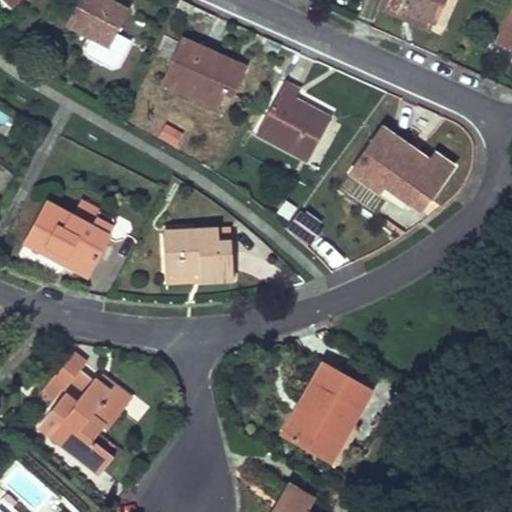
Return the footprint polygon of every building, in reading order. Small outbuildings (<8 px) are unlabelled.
[(110,0),(77,0),(65,24),(109,47),(129,10),(110,0)] [(383,0),(381,0),(379,7),(429,29),(433,22),(383,0)] [(383,0),(433,22),(434,22),(444,0),(383,0)] [(511,12),(498,42),(511,48),(511,12)] [(182,38),(162,83),(217,107),(223,91),(232,95),(242,73),(215,61),(218,54),(182,38)] [(218,54),(215,61),(242,73),(245,66),(218,54)] [(284,81),(257,132),(308,160),(330,118),(312,108),(310,110),(293,101),(300,89),(284,81)] [(382,127),(351,172),(380,192),(384,186),(409,203),(411,200),(418,190),(426,195),(430,199),(453,166),(434,153),(429,160),(426,165),(414,156),(411,160),(405,155),(411,148),(382,127)] [(411,148),(405,155),(411,160),(414,156),(426,165),(429,160),(411,148)] [(418,190),(411,200),(419,205),(426,195),(418,190)] [(80,201),(72,217),(77,219),(86,204),(80,201)] [(46,203),(25,243),(55,259),(56,257),(64,261),(62,263),(87,276),(114,225),(113,218),(86,204),(77,219),(72,217),(46,203)] [(301,216),(291,228),(306,239),(315,227),(301,216)] [(218,229),(162,232),(165,273),(199,271),(200,280),(233,278),(231,241),(218,241),(218,229)] [(309,245),(330,263),(341,250),(320,232),(309,245)] [(199,271),(165,273),(165,282),(200,280),(199,271)] [(53,399),(62,387),(64,389),(71,380),(79,369),(84,363),(71,353),(42,390),(53,399)] [(324,362),(282,436),(319,457),(332,435),(340,440),(340,439),(349,444),(359,427),(350,422),(369,388),(324,362)] [(92,379),(79,369),(71,380),(84,390),(92,379)] [(100,375),(96,381),(108,390),(112,384),(100,375)] [(74,403),(63,395),(38,426),(100,474),(113,456),(92,440),(103,427),(106,430),(130,398),(112,384),(108,390),(96,381),(92,379),(84,390),(80,395),(84,398),(77,406),(74,403)] [(84,398),(80,395),(74,403),(77,406),(84,398)] [(340,440),(332,435),(319,457),(328,462),(340,440)] [(286,484),(271,509),(276,511),(291,486),(286,484)] [(276,511),(271,509),(269,511),(306,511),(314,499),(291,486),(276,511)] [(6,495),(2,500),(11,508),(16,503),(6,495)]
